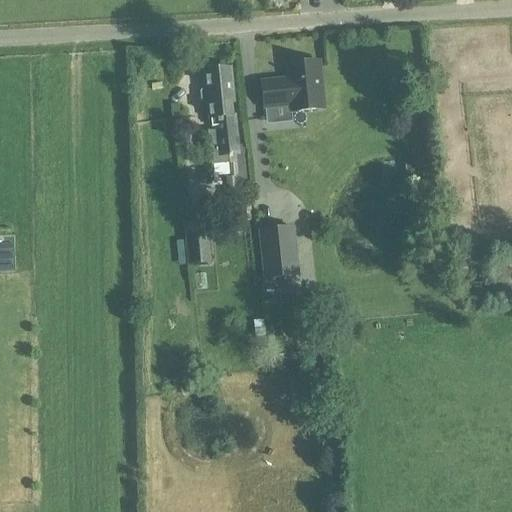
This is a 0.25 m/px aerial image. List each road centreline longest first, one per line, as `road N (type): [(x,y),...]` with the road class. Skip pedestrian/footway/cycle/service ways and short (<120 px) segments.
road 1 (unclassified): [(0,35),(511,5)]
road 2 (unknown): [(239,21),(259,189),(294,207),(301,242)]
